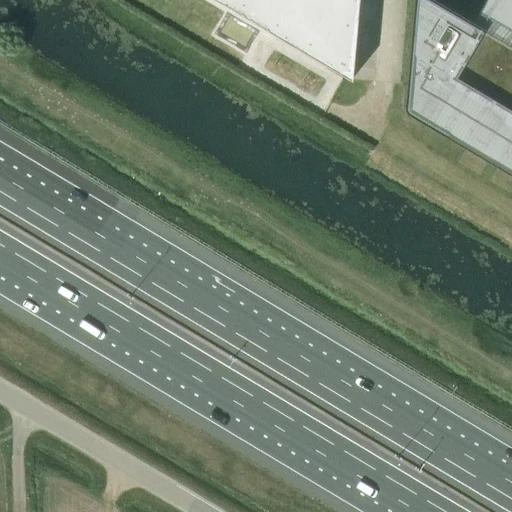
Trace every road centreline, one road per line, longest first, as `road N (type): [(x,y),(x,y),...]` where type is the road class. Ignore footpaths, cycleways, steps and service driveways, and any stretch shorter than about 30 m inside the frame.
road 1 (motorway): [(511,488),(0,181)]
road 2 (track): [(511,382),(0,76)]
road 3 (motorway): [(0,254),(429,511)]
road 4 (unclassified): [(0,394),(199,511)]
